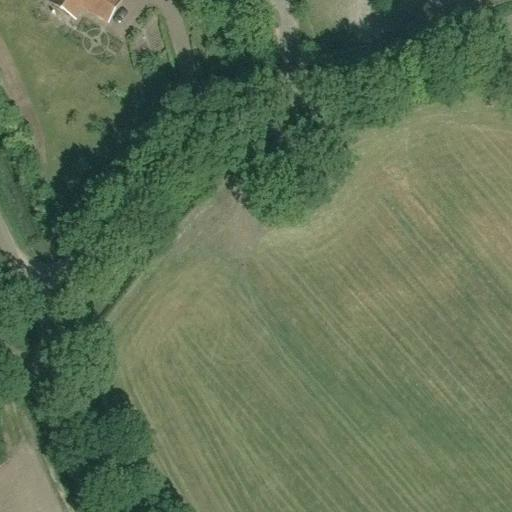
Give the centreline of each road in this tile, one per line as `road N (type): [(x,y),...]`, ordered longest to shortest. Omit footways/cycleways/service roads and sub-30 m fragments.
road 1 (unclassified): [(27,288),(96,242),(219,128),(511,26)]
road 2 (unclassified): [(136,511),(83,418),(27,288)]
